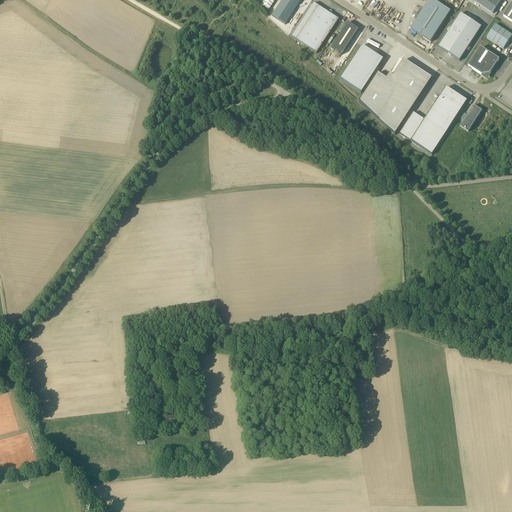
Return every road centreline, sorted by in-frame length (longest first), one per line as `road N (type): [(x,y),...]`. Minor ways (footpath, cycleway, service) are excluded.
road 1 (unclassified): [(0,353),(178,134),(245,103),(288,94)]
road 2 (unclassified): [(511,305),(481,258),(360,136),(288,94)]
road 3 (track): [(123,199),(286,186),(395,193),(407,183)]
road 4 (track): [(154,437),(153,474),(82,479),(46,438),(11,342)]
road 5 (track): [(288,94),(129,0)]
road 6 (unclassified): [(484,89),(339,0)]
road 7 (track): [(511,361),(460,351),(409,326),(355,334)]
